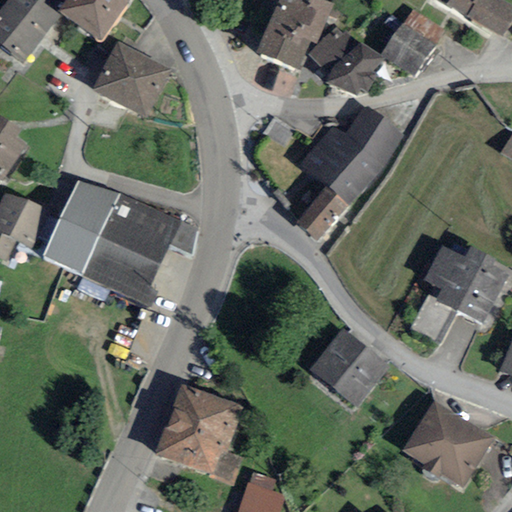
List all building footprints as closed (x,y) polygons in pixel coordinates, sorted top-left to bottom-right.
[(60,22),(28,0),(24,0),(0,33),(0,45),(28,66),(60,22)] [(140,0),(85,0),(71,21),(109,47),(140,0)] [(335,15),(291,0),(289,0),(269,63),(314,78),(335,15)] [(511,32),(511,15),(486,0),(450,0),(447,7),(506,42),(511,32)] [(442,40),(414,20),(389,54),(416,75),(442,40)] [(386,68),(358,51),(336,87),(365,105),(386,68)] [(172,75),(125,56),(107,103),(154,122),(172,75)] [(309,172),(334,192),(304,228),(323,244),(408,143),(374,114),(350,143),(339,135),(309,172)] [(0,181),(5,184),(30,142),(0,124),(0,181)] [(181,234),(82,194),(53,267),(152,306),(181,234)] [(50,220),(15,204),(1,234),(36,251),(50,220)] [(449,254),(434,286),(451,294),(445,306),(490,328),(511,284),(449,254)] [(389,371),(350,339),(318,378),(357,410),(389,371)] [(239,412),(193,396),(172,459),(217,475),(239,412)] [(494,446),(442,413),(414,457),(466,490),(494,446)] [(281,511),(285,502),(252,490),(244,511),(281,511)]
